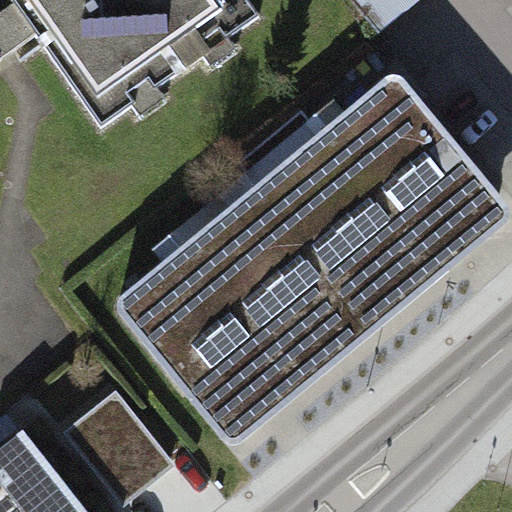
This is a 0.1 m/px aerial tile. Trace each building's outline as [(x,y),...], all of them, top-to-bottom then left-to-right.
[(261,14),(250,0),(15,0),(14,1),(17,4),(38,34),(105,126),(261,14)] [(417,0),(359,0),(383,28),(417,0)] [(0,60),(38,34),(17,4),(0,16),(0,60)] [(511,231),(511,218),(406,84),(124,304),(237,447),(511,231)] [(77,431),(131,508),(183,472),(128,395),(77,431)] [(0,511),(92,511),(27,429),(0,450),(0,511)]
